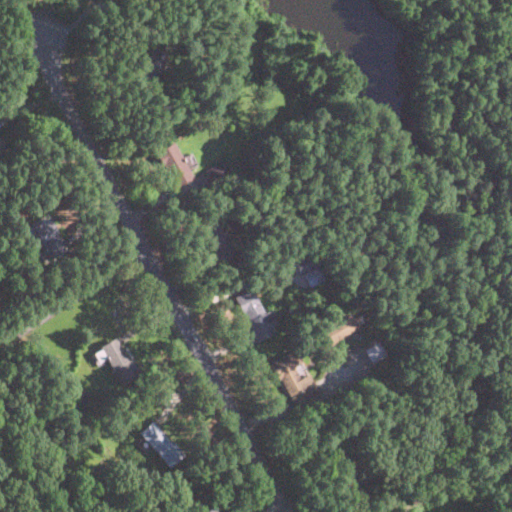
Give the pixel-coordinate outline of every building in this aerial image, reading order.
[(158,82),(167,53),(148,47),(139,77),(158,82)] [(155,151),(175,186),(192,177),(173,141),(155,151)] [(204,168),(209,184),(229,177),(223,162),(204,168)] [(230,225),(223,227),(220,214),(199,220),(208,254),(236,247),(230,225)] [(35,227),(49,256),(63,250),(49,221),(35,227)] [(315,263),(308,253),(290,265),(297,275),(315,263)] [(255,341),(277,331),(267,308),(261,311),(251,287),(234,294),(255,341)] [(359,330),(350,311),(315,329),(324,348),(359,330)] [(137,374),(119,335),(92,348),(99,363),(108,359),(119,382),(137,374)] [(364,349),(372,362),(384,354),(376,341),(364,349)] [(269,363),(296,408),(320,394),(293,348),(269,363)] [(138,433),(168,464),(182,451),(151,420),(138,433)]
